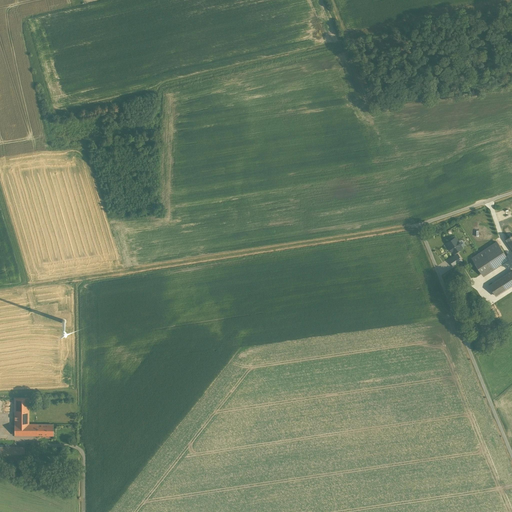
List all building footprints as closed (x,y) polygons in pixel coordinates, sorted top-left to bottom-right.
[(463,248),(456,237),(446,243),(449,246),(448,247),(451,252),(452,251),(454,254),(463,248)] [(496,239),(470,256),(483,277),(509,260),(496,239)] [(463,260),(458,253),(449,259),(454,266),(463,260)] [(511,286),(511,270),(489,285),(496,297),(511,286)] [(511,297),(510,294),(497,301),(502,310),(509,306),(511,311),(511,297)] [(15,398),(15,412),(28,413),(28,398),(15,398)] [(15,435),(42,435),(42,424),(28,424),(28,413),(15,412),(15,435)] [(42,424),(42,435),(53,436),(53,425),(42,424)] [(25,448),(0,447),(0,459),(24,460),(25,448)]
